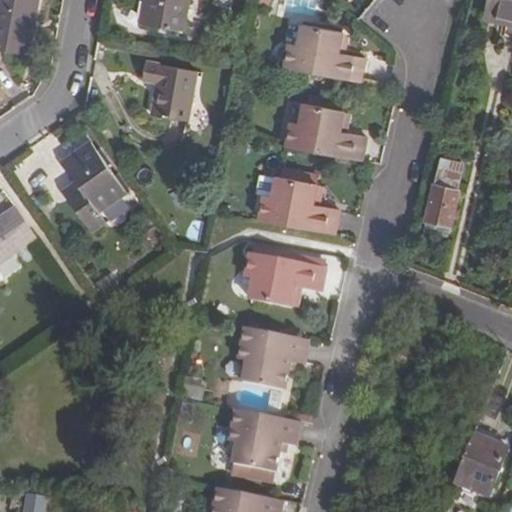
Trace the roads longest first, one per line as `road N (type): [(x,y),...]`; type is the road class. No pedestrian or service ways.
road 1 (residential): [(362,276),(420,17)]
road 2 (residential): [(309,511),(362,276)]
road 3 (residential): [(89,0),(75,75),(48,111),(0,145)]
road 4 (residential): [(362,276),(511,337)]
